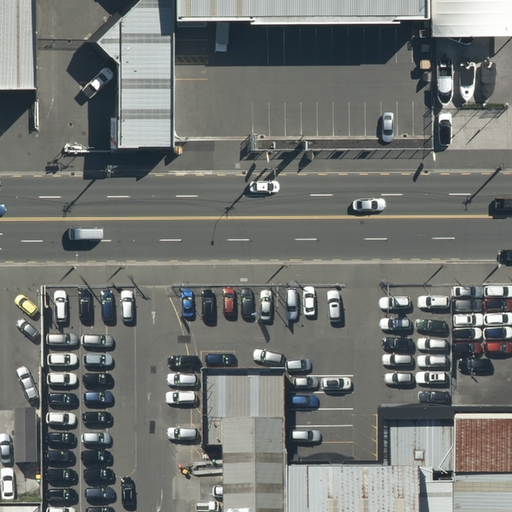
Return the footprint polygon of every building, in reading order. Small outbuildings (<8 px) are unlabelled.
[(37,0),(0,0),(0,88),(37,89),(37,0)] [(146,0),(99,49),(122,72),(122,153),(173,153),(171,0),(146,0)] [(182,0),(183,25),(432,24),(431,0),(182,0)] [(280,511),(280,371),(196,372),(196,449),(215,449),(215,511),(280,511)] [(511,511),(511,414),(385,415),(385,472),(293,472),(293,511),(511,511)]
